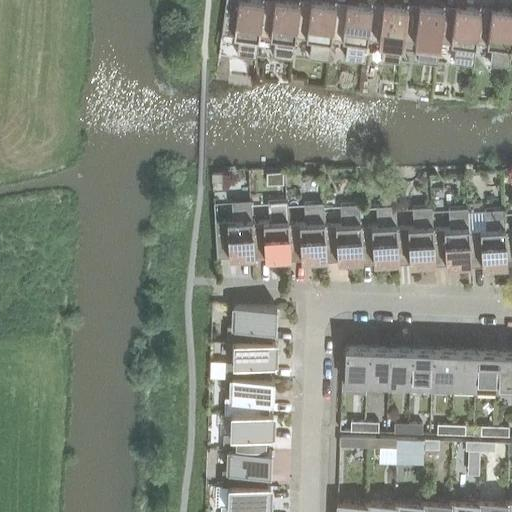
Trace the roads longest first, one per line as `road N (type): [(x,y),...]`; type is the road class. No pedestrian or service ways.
road 1 (residential): [(305,511),(312,295)]
road 2 (residential): [(511,305),(312,295)]
